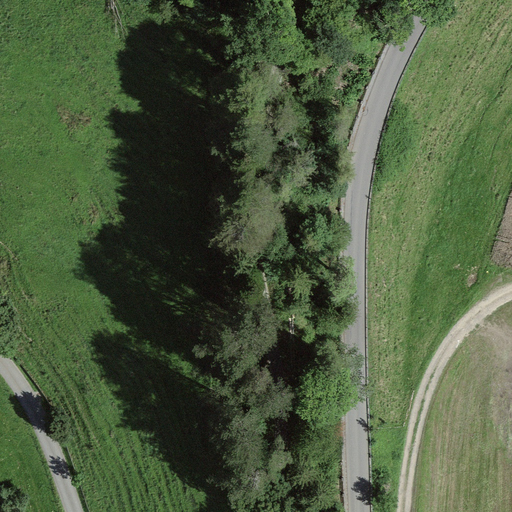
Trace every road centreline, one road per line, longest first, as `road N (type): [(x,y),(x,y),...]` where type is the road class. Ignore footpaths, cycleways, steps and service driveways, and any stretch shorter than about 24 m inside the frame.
road 1 (unclassified): [(430,0),(361,154),(352,292),(360,511)]
road 2 (track): [(511,293),(450,345),(420,406),(407,511)]
road 3 (track): [(0,361),(54,459),(72,511)]
